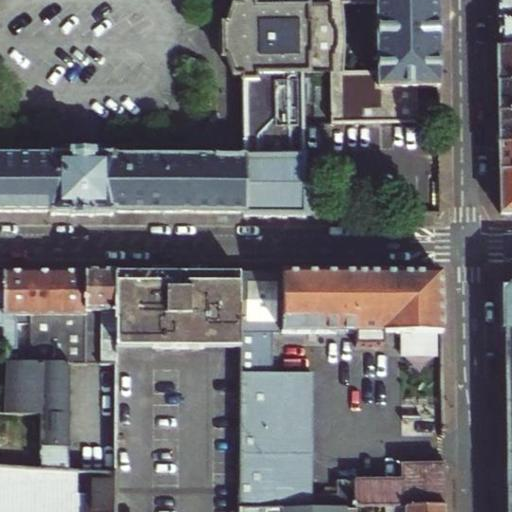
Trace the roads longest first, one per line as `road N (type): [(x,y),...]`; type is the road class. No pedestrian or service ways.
road 1 (residential): [(0,241),(468,243)]
road 2 (residential): [(473,511),(468,243)]
road 3 (residential): [(468,243),(464,0)]
